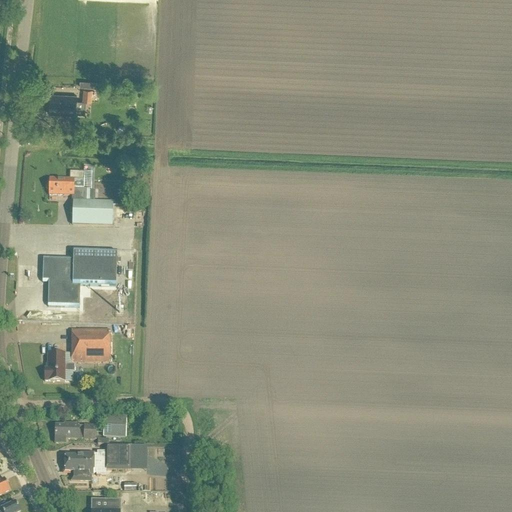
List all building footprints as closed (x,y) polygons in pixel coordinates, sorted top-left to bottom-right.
[(83,89),(82,101),(91,102),(92,90),(83,89)] [(50,96),(49,115),(76,116),(76,96),(50,96)] [(115,204),(95,204),(95,193),(90,192),(89,203),(86,203),(87,190),(74,190),(75,180),(84,181),(84,173),(70,173),(70,179),(50,179),(49,185),(48,185),(46,186),(46,189),(47,190),(49,190),(49,197),(72,197),(72,203),(73,203),(73,226),(114,227),(115,204)] [(50,284),(49,309),(80,310),(80,287),(117,288),(117,253),(74,252),(74,260),(44,260),(43,284),(50,284)] [(110,332),(72,333),(72,365),(110,365),(110,332)] [(45,370),(45,383),(65,383),(65,373),(74,373),(74,366),(65,366),(65,355),(48,355),(48,368),(48,370),(45,370)] [(104,417),(103,438),(126,439),(127,418),(104,417)] [(79,428),(79,426),(67,426),(67,427),(55,427),(55,445),(65,445),(66,441),(79,441),(95,442),(96,428),(84,428),(79,428)] [(71,474),(71,483),(91,483),(91,477),(96,477),(96,478),(106,478),(106,472),(131,472),(131,464),(137,464),(137,448),(105,447),(105,454),(97,454),(97,455),(78,455),(78,457),(66,457),(65,457),(65,474),(71,474)] [(5,480),(0,482),(0,496),(10,492),(5,480)] [(109,502),(92,502),(91,511),(119,511),(120,503),(116,503),(116,497),(109,497),(109,502)] [(19,511),(15,503),(0,510),(0,511),(19,511)]
